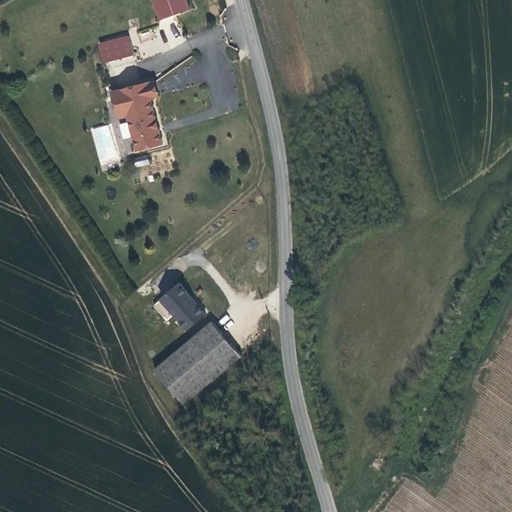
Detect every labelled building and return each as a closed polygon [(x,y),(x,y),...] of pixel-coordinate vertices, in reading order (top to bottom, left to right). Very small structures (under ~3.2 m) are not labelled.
[(187,0),(153,0),(161,24),(192,14),(187,0)] [(130,41),(108,47),(112,65),(113,67),(142,59),(137,39),(130,41)] [(106,66),(112,65),(108,47),(130,41),(130,40),(101,47),(106,66)] [(162,92),(157,75),(152,76),(157,94),(162,92)] [(166,138),(154,94),(157,94),(152,76),(116,87),(121,104),(129,102),(131,109),(141,145),(166,138)] [(131,109),(129,102),(121,104),(123,112),(131,109)] [(136,168),(149,164),(147,154),(133,158),(136,168)] [(175,287),(156,302),(183,331),(202,316),(193,306),(191,308),(184,300),(186,298),(175,287)] [(178,405),(237,358),(209,323),(150,370),(178,405)]
